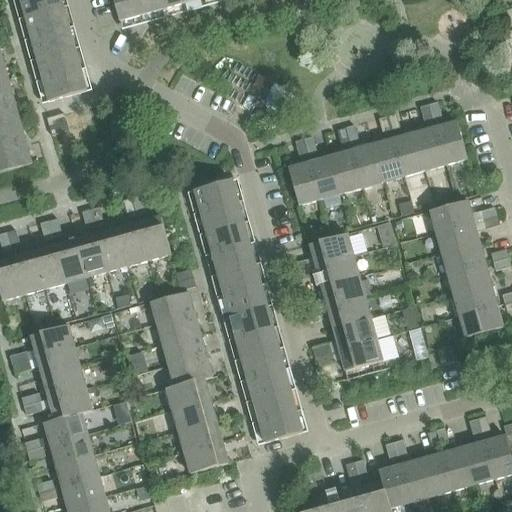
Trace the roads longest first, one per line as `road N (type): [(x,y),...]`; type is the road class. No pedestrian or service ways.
road 1 (residential): [(324,447),(237,138),(91,56),(77,0)]
road 2 (residential): [(324,447),(471,406),(487,368),(511,357)]
road 3 (residential): [(261,511),(248,469),(324,447)]
